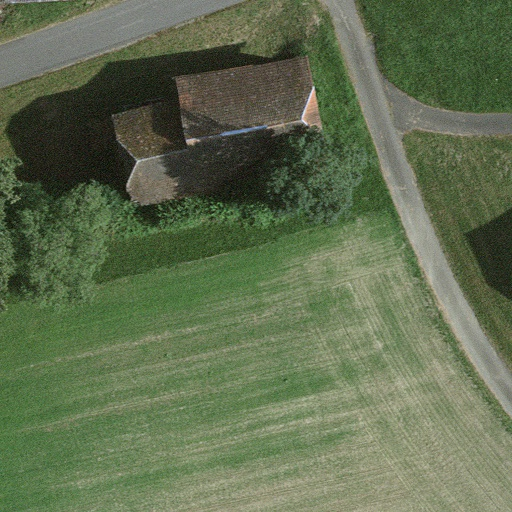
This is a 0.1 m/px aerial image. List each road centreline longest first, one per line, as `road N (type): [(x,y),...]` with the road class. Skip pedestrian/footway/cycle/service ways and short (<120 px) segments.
road 1 (track): [(511,400),(442,290),(338,0)]
road 2 (unclassified): [(0,65),(185,0)]
